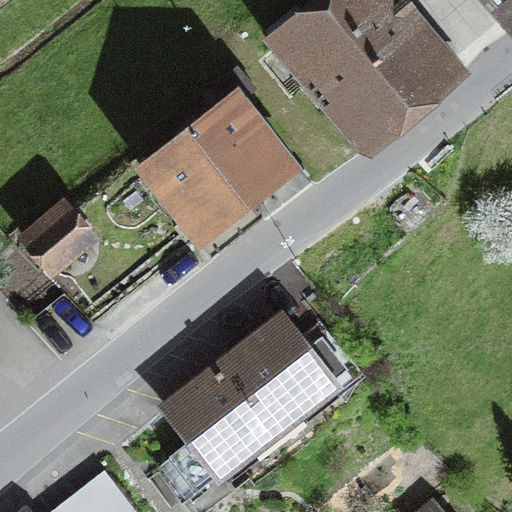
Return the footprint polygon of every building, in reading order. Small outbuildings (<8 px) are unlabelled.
[(328,0),(318,9),(273,46),(325,107),(341,94),(371,130),(439,73),(389,13),(405,0),(328,0)] [(310,0),(318,9),(328,0),(310,0)] [(237,69),(144,144),(207,227),(249,194),(267,217),(311,182),(245,97),(254,90),(237,69)] [(52,266),(92,233),(73,209),(31,241),(52,266)] [(298,338),(281,317),(130,434),(182,501),(353,364),(319,321),(298,338)] [(135,511),(105,473),(54,511),(135,511)] [(436,511),(427,501),(413,511),(436,511)]
